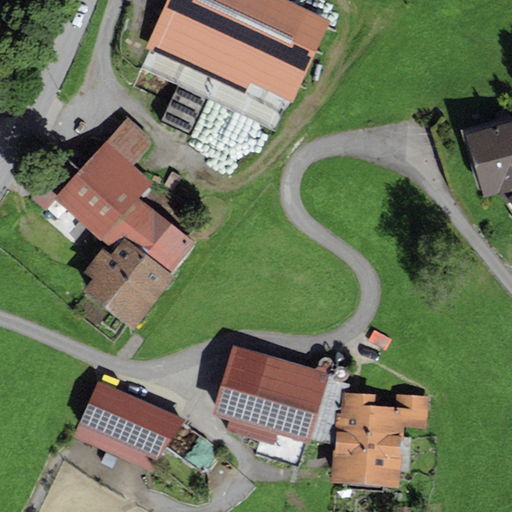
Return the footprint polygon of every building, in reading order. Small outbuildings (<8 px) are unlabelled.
[(167,0),(146,47),(149,49),(245,93),(250,83),(288,101),(292,103),(330,21),(285,0),(167,0)] [(245,93),(149,49),(140,67),(178,85),(208,99),(274,129),(288,101),(250,83),(245,93)] [(208,99),(178,85),(161,121),(191,135),(208,99)] [(149,136),(128,117),(79,171),(66,159),(30,198),(45,212),(56,200),(101,240),(140,198),(152,182),(135,164),(150,147),(149,136)] [(511,121),(466,135),(483,197),(503,192),(511,209),(511,121)] [(140,198),(101,240),(115,249),(123,238),(170,274),(196,242),(140,198)] [(91,278),(82,290),(134,329),(174,276),(170,274),(123,238),(115,249),(111,254),(102,248),(84,272),(91,278)] [(324,372),(233,345),(210,413),(229,418),(226,430),(273,444),(276,432),(309,442),(310,439),(332,445),(334,411),(342,411),(343,393),(349,393),(348,385),(327,378),(324,372)] [(319,366),(320,368),(322,370),(325,370),(327,370),(329,369),(331,368),(332,366),(333,364),(333,361),(332,359),(330,357),(328,356),(326,356),(323,356),(321,357),(319,359),(318,361),(318,364),(319,366)] [(334,376),(335,378),(337,379),(340,380),(342,380),(344,379),(346,378),(347,376),(348,373),(348,371),(347,369),(345,367),(343,366),(341,365),(338,366),(336,367),(334,369),(333,371),(333,373),(334,376)] [(184,419),(97,382),(77,426),(157,459),(184,419)] [(349,393),(343,393),(342,411),(334,411),(332,445),(330,483),(400,487),(404,426),(425,427),(426,397),(396,395),(395,406),(374,405),(375,394),(349,393)] [(157,459),(77,426),(72,437),(151,472),(157,459)]
